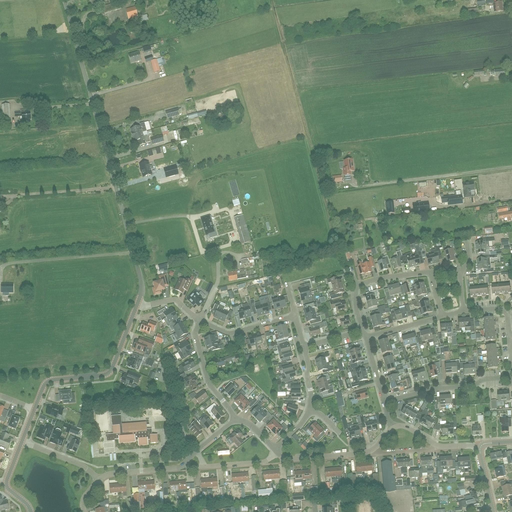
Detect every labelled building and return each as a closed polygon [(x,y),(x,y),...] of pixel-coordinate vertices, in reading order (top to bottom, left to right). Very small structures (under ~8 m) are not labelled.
[(477,5),(478,7),(485,6),(485,4),(484,0),(478,0),(477,0),(476,0),(473,0),(466,1),(467,7),(462,8),(463,14),(477,12),(477,8),(476,4),(477,4),(477,5)] [(122,5),(121,2),(102,7),(104,14),(121,9),(120,5),(122,5)] [(491,13),(493,13),(496,12),(503,11),(501,2),(495,3),(492,3),(493,10),(490,10),(491,13)] [(129,19),(137,17),(135,7),(126,10),(129,19)] [(147,29),(160,27),(158,18),(148,19),(148,16),(142,17),(143,23),(149,22),(149,25),(146,25),(147,29)] [(131,63),(141,60),(138,53),(129,55),(131,63)] [(152,56),(149,57),(145,58),(147,65),(151,63),(154,73),(160,71),(156,59),(153,60),(152,56)] [(2,105),(3,119),(11,118),(9,104),(2,105)] [(178,109),(165,112),(167,119),(179,115),(182,114),(181,109),(178,110),(178,109)] [(22,120),(30,119),(30,112),(23,113),(23,112),(14,113),(15,117),(22,116),(22,120)] [(131,129),(132,132),(131,132),(132,135),(142,133),(147,131),(144,123),(140,124),(140,126),(131,129)] [(183,128),(175,130),(177,138),(185,136),(183,128)] [(132,135),(133,138),(134,142),(137,141),(139,146),(146,144),(146,143),(150,142),(149,138),(150,136),(148,135),(143,136),(142,133),(132,135)] [(162,136),(151,139),(152,145),(164,142),(162,136)] [(344,168),(343,169),(344,176),(351,175),(350,172),(354,171),(352,160),(352,159),(348,159),(348,160),(343,161),(344,168)] [(148,162),(139,165),(143,177),(151,175),(150,170),(153,169),(152,166),(149,166),(148,162)] [(176,166),(164,170),(166,177),(166,178),(178,174),(178,173),(176,166)] [(474,190),(473,183),(462,184),(463,191),(464,198),(471,197),(470,190),(474,190)] [(462,204),(461,196),(441,198),(441,203),(448,202),(448,205),(462,204)] [(429,210),(428,204),(421,205),(421,203),(412,204),(413,212),(429,210)] [(511,211),(508,212),(507,207),(497,208),(498,213),(499,219),(503,218),(505,218),(507,217),(507,222),(511,221),(511,219),(511,218),(511,211)] [(241,244),(251,241),(243,215),(234,218),(241,244)] [(209,216),(201,219),(206,235),(208,234),(210,238),(217,236),(214,227),(213,227),(211,221),(212,221),(210,217),(209,216)] [(217,226),(219,232),(230,230),(229,223),(217,226)] [(494,241),(494,238),(486,239),(486,242),(475,243),(476,248),(489,247),(489,242),(494,241)] [(452,251),(456,250),(455,244),(451,245),(452,249),(444,251),(447,263),(455,260),(452,251)] [(437,254),(441,253),(439,247),(435,248),(435,250),(430,251),(431,255),(434,264),(439,263),(437,254)] [(486,253),(487,252),(488,256),(494,255),(496,255),(495,252),(490,252),(489,247),(476,248),(476,254),(486,253)] [(434,264),(431,255),(426,256),(424,251),(423,248),(420,249),(422,256),(422,258),(426,257),(428,266),(434,264)] [(399,259),(402,258),(400,251),(396,252),(397,258),(391,260),(394,269),(401,267),(399,259)] [(411,253),(406,255),(403,256),(403,258),(406,257),(409,268),(415,267),(412,257),(411,253)] [(242,265),(248,264),(249,264),(250,267),(255,266),(253,260),(263,258),(262,255),(258,256),(254,257),(249,258),(247,259),(241,260),(242,265)] [(412,257),(415,267),(420,265),(417,255),(412,257)] [(477,259),(477,265),(491,264),(490,259),(493,258),(492,257),(494,257),(494,255),(488,256),(485,256),(485,259),(477,259)] [(377,262),(379,266),(380,271),(387,269),(386,264),(389,263),(387,257),(382,258),(383,261),(377,262)] [(369,263),(362,265),(362,264),(357,265),(360,275),(365,273),(365,274),(372,272),(370,266),(374,265),(372,258),(368,258),(369,263)] [(491,264),(477,265),(478,271),(486,270),(487,272),(494,272),(493,269),(495,268),(495,263),(491,264)] [(158,266),(158,267),(159,271),(163,270),(164,273),(167,272),(167,264),(158,266)] [(229,281),(246,278),(245,274),(237,276),(236,272),(228,273),(229,281)] [(158,277),(159,282),(153,283),(155,288),(153,288),(154,295),(161,293),(160,291),(164,290),(163,284),(167,282),(165,275),(158,277)] [(333,289),(342,286),(341,280),(334,282),(333,278),(327,280),(328,284),(331,283),(333,289)] [(180,279),(175,290),(182,293),(184,289),(187,291),(191,282),(186,279),(184,281),(180,279)] [(311,288),(310,283),(304,285),(305,288),(298,289),(300,295),(309,293),(308,289),(311,288)] [(423,283),(413,286),(412,288),(412,289),(410,290),(411,293),(413,292),(425,289),(423,283)] [(1,293),(3,293),(3,296),(8,296),(8,293),(13,293),(13,284),(1,284),(1,293)] [(395,295),(399,294),(399,298),(406,296),(406,294),(403,285),(399,286),(398,284),(393,286),(395,295)] [(342,286),(333,289),(334,292),(329,294),(331,300),(339,298),(338,294),(344,292),(342,286)] [(391,305),(390,300),(394,299),(393,296),(395,295),(393,286),(388,287),(389,294),(385,295),(387,302),(388,305),(391,305)] [(416,300),(418,300),(422,299),(421,296),(426,294),(425,289),(413,292),(415,301),(416,300)] [(377,295),(378,294),(377,290),(371,292),(372,296),(365,298),(366,303),(375,301),(375,298),(377,297),(377,295)] [(195,292),(188,299),(193,305),(195,303),(196,303),(198,306),(203,301),(202,300),(205,297),(201,292),(198,295),(195,292)] [(300,295),(301,301),(308,299),(309,303),(315,301),(313,295),(310,296),(309,293),(300,295)] [(274,310),(280,308),(277,298),(272,300),(270,295),(267,296),(268,298),(269,304),(272,303),(274,310)] [(285,303),(289,302),(287,296),(277,298),(280,308),(286,306),(285,303)] [(265,299),(266,304),(260,305),(263,315),(269,313),(267,306),(270,306),(269,304),(268,298),(265,299)] [(255,304),(254,299),(250,300),(250,303),(252,309),(253,311),(255,310),(257,316),(263,315),(260,305),(257,306),(256,303),(255,304)] [(408,305),(409,306),(413,305),(414,307),(418,308),(420,307),(421,309),(430,307),(428,302),(419,304),(417,304),(416,300),(415,301),(408,303),(408,305)] [(337,312),(346,309),(344,302),(337,304),(336,301),(330,303),(332,309),(335,308),(337,312)] [(388,305),(387,302),(386,303),(387,306),(384,306),(377,308),(378,311),(389,308),(388,305)] [(211,313),(215,315),(214,317),(219,320),(223,310),(218,308),(219,304),(216,303),(211,313)] [(242,305),(245,318),(251,316),(249,309),(252,309),(250,303),(242,305)] [(304,311),(305,316),(315,314),(313,308),(316,307),(316,304),(310,306),(311,309),(304,311)] [(238,306),(237,305),(232,307),(233,312),(234,314),(235,317),(238,316),(239,319),(245,318),(242,305),(238,306)] [(410,312),(409,306),(408,305),(399,307),(400,311),(402,320),(408,318),(406,313),(410,312)] [(430,307),(421,309),(419,310),(420,315),(431,312),(432,312),(431,307),(430,307)] [(154,314),(157,313),(159,315),(163,313),(166,318),(175,313),(172,308),(166,311),(164,309),(160,311),(159,308),(153,309),(154,314)] [(372,323),(381,320),(380,317),(383,317),(382,314),(386,313),(386,312),(390,311),(389,310),(389,308),(378,311),(377,311),(378,315),(370,317),(372,323)] [(389,310),(390,311),(391,317),(395,316),(397,321),(402,320),(400,311),(397,312),(396,308),(389,310)] [(219,320),(224,322),(227,316),(232,318),(234,314),(233,312),(230,310),(229,313),(223,310),(219,320)] [(175,313),(166,318),(163,320),(168,327),(169,327),(173,325),(171,322),(177,318),(175,313)] [(305,316),(307,322),(314,320),(315,324),(321,322),(320,316),(316,317),(315,314),(305,316)] [(341,327),(350,325),(349,318),(343,320),(342,316),(335,317),(337,324),(340,323),(341,327)] [(484,330),(494,329),(494,326),(495,326),(495,321),(493,322),(493,317),(483,318),(484,330)] [(471,333),(473,333),(473,335),(475,334),(475,332),(474,332),(474,326),(470,326),(470,319),(464,319),(465,331),(470,331),(471,333)] [(179,321),(173,325),(169,327),(172,331),(174,330),(176,333),(185,328),(182,323),(180,324),(179,321)] [(143,323),(140,330),(149,334),(150,330),(154,331),(156,324),(150,322),(149,325),(143,323)] [(311,337),(320,334),(319,329),(324,328),(323,323),(314,325),(315,328),(309,330),(311,337)] [(453,338),(456,338),(455,331),(452,331),(452,324),(446,325),(447,338),(453,337),(453,338)] [(285,325),(276,328),(277,331),(274,332),(275,335),(278,334),(287,332),(285,325)] [(178,342),(179,342),(183,339),(181,337),(188,333),(185,328),(176,333),(178,336),(175,338),(178,342)] [(494,329),(484,330),(486,341),(495,340),(495,336),(496,336),(496,332),(494,332),(494,329)] [(434,344),(437,343),(435,335),(432,336),(430,330),(425,331),(428,344),(433,342),(434,344)] [(418,340),(419,345),(420,346),(425,344),(425,341),(427,341),(428,344),(425,331),(420,333),(421,339),(418,340)] [(204,338),(206,344),(215,341),(214,336),(217,335),(216,332),(210,333),(211,336),(204,338)] [(278,337),(276,339),(277,345),(288,342),(287,338),(289,338),(287,332),(278,334),(278,337)] [(161,335),(158,334),(154,342),(161,344),(163,340),(161,335)] [(259,334),(254,335),(256,345),(262,343),(263,348),(267,347),(265,339),(261,340),(259,334)] [(392,338),(395,337),(397,343),(400,342),(398,334),(392,335),(392,338)] [(411,348),(416,346),(418,352),(421,351),(420,346),(419,345),(417,345),(414,334),(408,336),(410,345),(411,348)] [(248,337),(250,344),(247,344),(248,350),(251,349),(251,346),(256,345),(254,335),(248,337)] [(410,345),(408,336),(401,338),(404,347),(410,345)] [(154,343),(145,340),(140,337),(139,341),(137,340),(133,348),(137,349),(136,350),(137,351),(140,352),(141,351),(145,353),(147,348),(151,349),(154,343)] [(378,341),(380,348),(389,345),(386,337),(384,337),(385,340),(378,341)] [(179,342),(178,342),(173,345),(176,349),(179,348),(180,351),(189,346),(186,341),(180,344),(179,342)] [(215,351),(220,349),(218,341),(215,341),(206,344),(207,350),(214,348),(215,351)] [(287,343),(282,345),(276,346),(278,355),(290,351),(289,346),(288,346),(287,343)] [(391,352),(389,345),(380,348),(382,354),(391,352)] [(486,346),(487,357),(497,356),(496,353),(498,353),(498,349),(496,349),(495,345),(486,346)] [(189,346),(180,351),(178,353),(182,360),(191,355),(190,353),(192,352),(189,346)] [(350,353),(351,358),(361,355),(359,349),(352,350),(352,347),(345,349),(347,354),(350,353)] [(442,352),(445,351),(445,361),(451,361),(450,349),(442,349),(442,352)] [(290,352),(290,351),(278,355),(281,363),(286,361),(286,359),(292,357),(293,356),(292,351),(290,352)] [(239,353),(234,355),(224,358),(224,359),(216,361),(218,368),(226,365),(225,363),(241,358),(239,353)] [(315,360),(317,366),(326,364),(326,363),(325,358),(329,357),(328,353),(322,354),(323,358),(315,360)] [(362,361),(361,355),(351,358),(352,361),(349,362),(350,368),(355,367),(357,367),(356,363),(362,361)] [(129,360),(127,364),(128,364),(127,366),(134,369),(136,364),(138,364),(140,365),(143,358),(137,356),(135,359),(131,357),(130,360),(129,360)] [(385,365),(394,363),(392,356),(383,359),(385,365)] [(488,363),(488,366),(488,369),(498,368),(497,365),(497,364),(499,364),(499,362),(498,359),(497,359),(497,356),(487,357),(488,363)] [(191,360),(182,365),(185,372),(195,367),(191,360)] [(460,366),(459,363),(459,360),(456,361),(456,364),(450,364),(451,373),(457,373),(456,367),(460,366)] [(435,369),(440,368),(439,362),(434,364),(434,366),(429,368),(431,378),(437,376),(435,369)] [(474,368),(478,368),(477,362),(471,362),(472,365),(469,365),(469,375),(475,374),(474,368)] [(285,367),(284,363),(278,365),(280,371),(282,371),(283,374),(294,371),(293,371),(291,365),(285,367)] [(317,366),(318,372),(326,369),(327,372),(333,371),(332,368),(330,368),(329,363),(326,363),(326,364),(317,366)] [(394,363),(385,365),(387,371),(395,369),(394,363)] [(469,375),(469,365),(466,366),(465,363),(459,363),(460,366),(460,369),(463,369),(464,375),(469,375)] [(351,373),(352,378),(366,374),(364,369),(356,371),(355,367),(350,368),(348,369),(349,373),(351,373)] [(405,374),(408,373),(407,369),(403,370),(403,367),(397,368),(399,375),(404,373),(405,374)] [(420,381),(426,379),(424,370),(417,372),(420,381)] [(284,374),(285,377),(282,378),(284,383),(290,382),(289,379),(295,377),(294,371),(283,374),(284,374)] [(141,377),(135,374),(129,372),(128,376),(124,375),(123,377),(122,378),(121,380),(122,381),(121,382),(132,386),(133,382),(138,384),(141,377)] [(420,381),(417,372),(411,374),(413,382),(420,381)] [(328,374),(322,376),(323,379),(317,381),(318,387),(327,385),(326,381),(329,380),(328,374)] [(352,378),(354,383),(351,384),(352,388),(359,386),(358,382),(367,380),(366,374),(352,378)] [(194,383),(197,381),(193,375),(182,381),(186,387),(189,386),(191,391),(197,388),(194,383)] [(390,383),(399,381),(397,375),(388,377),(390,383)] [(399,381),(390,383),(392,390),(400,388),(403,387),(402,384),(399,384),(399,381)] [(229,388),(224,392),(229,397),(236,390),(232,385),(233,384),(231,382),(226,386),(229,388)] [(252,392),(255,388),(250,383),(247,387),(252,392)] [(288,389),(290,389),(291,390),(291,392),(300,392),(300,386),(294,386),(294,383),(288,383),(288,389)] [(318,387),(320,393),(326,392),(327,395),(334,393),(332,386),(328,387),(327,385),(318,387)] [(358,403),(357,400),(368,397),(366,390),(353,394),(354,399),(351,400),(352,405),(358,403)] [(71,391),(59,392),(59,395),(56,396),(56,402),(60,402),(60,401),(63,401),(63,404),(75,403),(74,394),(71,394),(71,391)] [(192,400),(195,398),(199,404),(207,397),(203,391),(197,396),(194,392),(188,395),(192,400)] [(234,402),(239,406),(245,400),(243,398),(246,395),(241,391),(237,395),(239,397),(234,402)] [(288,401),(294,401),(298,401),(298,398),(300,398),(300,392),(291,392),(291,394),(290,395),(288,395),(288,398),(283,398),(283,400),(288,401)] [(335,393),(340,419),(344,418),(340,398),(343,398),(341,392),(335,393)] [(239,406),(239,407),(238,408),(242,412),(248,406),(250,408),(257,402),(254,399),(253,401),(251,399),(247,402),(245,400),(239,406)] [(251,414),(255,419),(262,412),(259,409),(262,406),(260,405),(262,403),(260,400),(253,407),(256,409),(251,414)] [(293,402),(285,400),(284,404),(287,406),(286,408),(287,408),(286,412),(296,415),(298,409),(291,406),(293,402)] [(401,413),(409,417),(413,410),(406,405),(406,406),(401,413)] [(0,420),(2,421),(1,424),(3,424),(4,423),(6,417),(8,412),(8,411),(8,413),(2,410),(3,407),(0,406),(0,420)] [(214,410),(211,406),(206,410),(210,416),(212,414),(218,420),(224,416),(217,407),(214,410)] [(49,407),(46,414),(56,418),(58,414),(61,415),(64,409),(58,407),(57,410),(49,407)] [(425,409),(423,411),(421,415),(424,416),(420,424),(424,427),(430,418),(427,416),(429,413),(427,412),(428,410),(425,409)] [(8,412),(6,417),(11,419),(8,427),(15,430),(20,419),(14,417),(16,412),(9,410),(8,412)] [(413,410),(409,417),(413,420),(418,412),(413,410)] [(98,411),(98,425),(104,425),(104,419),(107,419),(107,416),(103,416),(103,415),(107,415),(107,412),(98,411)] [(267,420),(268,419),(272,416),(268,412),(265,415),(262,412),(255,419),(260,423),(265,418),(267,420)] [(112,426),(113,434),(109,434),(106,435),(106,437),(107,442),(114,441),(114,440),(118,439),(119,444),(132,443),(135,442),(135,441),(138,441),(138,446),(148,445),(148,440),(150,440),(150,444),(158,443),(157,435),(152,435),(151,429),(147,429),(146,425),(149,425),(149,420),(146,420),(146,422),(131,424),(122,424),(121,424),(121,415),(111,416),(112,424),(112,426)] [(266,427),(271,431),(278,425),(280,422),(273,415),(272,416),(268,419),(271,422),(266,427)] [(467,425),(466,420),(470,420),(470,416),(466,416),(457,416),(457,426),(467,425)] [(83,430),(87,419),(81,417),(77,428),(83,430)] [(213,425),(206,417),(203,419),(202,417),(199,420),(196,417),(194,418),(201,426),(203,424),(207,429),(213,425)] [(437,426),(438,424),(439,419),(434,417),(432,420),(430,418),(424,427),(429,430),(434,422),(435,423),(434,425),(437,426)] [(353,428),(350,429),(350,427),(347,427),(345,419),(342,420),(344,430),(348,430),(350,439),(355,438),(353,428)] [(500,424),(501,423),(502,432),(509,432),(508,425),(511,425),(511,419),(500,419),(500,424)] [(199,426),(196,421),(195,421),(191,425),(193,427),(190,430),(196,438),(202,433),(200,432),(203,430),(199,426)] [(312,426),(310,424),(303,430),(305,433),(308,430),(312,434),(319,427),(315,423),(312,426)] [(353,428),(355,438),(360,437),(358,429),(362,428),(361,423),(352,425),(353,428)] [(283,434),(288,428),(283,424),(280,427),(278,425),(271,431),(275,436),(280,431),(283,434)] [(481,429),(480,429),(480,425),(478,425),(478,424),(475,424),(475,426),(472,426),(473,429),(472,429),(472,436),(481,435),(481,429)] [(53,428),(46,425),(45,428),(44,429),(41,428),(37,437),(44,440),(45,438),(48,440),(50,435),(53,428)] [(80,430),(72,427),(69,432),(78,436),(80,430)] [(317,442),(322,437),(320,435),(324,431),(319,427),(312,434),(316,438),(315,440),(317,442)] [(52,435),(50,442),(54,444),(55,443),(61,446),(64,439),(60,438),(61,433),(60,433),(61,432),(60,430),(57,429),(56,430),(54,435),(52,435)] [(242,436),(238,430),(229,437),(234,443),(238,447),(243,443),(239,438),(242,436)] [(0,445),(7,449),(10,441),(7,440),(9,435),(3,433),(1,437),(0,437),(0,445)] [(75,438),(70,436),(68,442),(71,443),(68,450),(76,453),(80,443),(74,441),(75,438)] [(105,445),(106,449),(108,449),(109,453),(116,453),(115,444),(105,445)] [(508,465),(511,464),(511,451),(506,453),(502,454),(501,451),(490,453),(492,461),(507,458),(508,465)] [(445,458),(446,470),(447,472),(448,472),(450,470),(455,469),(455,468),(455,466),(452,466),(451,457),(445,458)] [(457,459),(458,466),(455,466),(455,468),(455,469),(455,471),(460,471),(461,472),(462,473),(463,473),(464,473),(464,472),(463,457),(458,458),(458,459),(457,459)] [(426,458),(427,473),(427,475),(433,474),(433,469),(434,469),(434,465),(432,466),(431,458),(426,458)] [(437,468),(437,469),(438,473),(443,472),(443,470),(446,470),(445,458),(440,458),(440,467),(437,468)] [(401,474),(406,474),(407,473),(406,467),(410,467),(409,459),(400,461),(401,474)] [(356,464),(356,472),(356,475),(362,475),(362,472),(364,472),(364,463),(356,464)] [(364,472),(373,471),(372,463),(364,463),(364,472)] [(396,491),(395,486),(395,482),(394,477),(392,477),(391,463),(381,463),(384,492),(396,491)] [(503,473),(505,473),(503,466),(498,467),(498,470),(495,471),(497,478),(503,477),(503,473)] [(334,477),(333,468),(325,469),(326,478),(334,477)] [(334,479),(334,483),(335,488),(337,488),(336,480),(342,479),(341,468),(333,468),(334,477),(334,479)] [(279,470),(271,471),(271,480),(279,479),(279,470)] [(303,480),(307,479),(307,482),(311,481),(311,479),(310,470),(302,471),(303,480)] [(421,470),(418,470),(409,470),(409,478),(419,478),(422,477),(422,474),(421,470)] [(271,480),(271,471),(263,472),(263,480),(271,480)] [(295,480),(295,482),(299,482),(299,480),(303,480),(302,471),(294,472),(295,480)] [(248,482),(249,482),(248,473),(240,474),(240,482),(245,482),(245,486),(249,485),(248,482)] [(240,482),(240,474),(231,474),(232,486),(236,485),(236,483),(240,482)] [(217,487),(218,487),(217,478),(209,479),(209,488),(213,487),(217,487)] [(209,488),(209,479),(201,480),(201,488),(202,488),(202,490),(207,490),(207,488),(209,488)] [(147,490),(153,490),(155,489),(154,481),(146,482),(147,490)] [(178,490),(183,490),(183,493),(187,493),(187,489),(186,489),(185,481),(177,482),(178,490)] [(287,481),(280,481),(280,482),(281,497),(282,497),(282,498),(282,499),(288,498),(288,496),(287,481)] [(147,490),(146,482),(138,483),(138,488),(138,491),(139,494),(145,494),(145,493),(144,491),(147,491),(147,490)] [(178,490),(177,482),(169,482),(170,491),(178,490)] [(272,482),(271,482),(270,482),(270,489),(266,489),(266,490),(258,490),(259,501),(273,499),(272,490),(272,482)] [(502,487),(503,492),(511,490),(511,488),(511,487),(511,482),(505,482),(506,486),(502,487)] [(457,485),(459,491),(456,491),(456,495),(460,494),(461,496),(466,495),(463,483),(457,485)] [(118,493),(118,484),(109,485),(110,493),(118,493)] [(118,493),(123,492),(123,496),(127,496),(127,494),(126,492),(126,484),(118,484),(118,493)] [(195,489),(189,490),(189,498),(188,498),(189,507),(195,506),(195,505),(196,505),(195,495),(195,489)] [(511,490),(503,492),(505,497),(509,496),(509,499),(511,498),(511,490)] [(477,498),(476,491),(474,492),(473,491),(468,492),(469,496),(464,497),(465,501),(468,500),(470,500),(477,498)] [(3,503),(1,497),(0,497),(0,511),(9,509),(7,502),(3,503)] [(473,507),(473,506),(474,506),(475,507),(477,507),(477,505),(479,504),(477,498),(470,500),(468,500),(465,501),(461,502),(462,508),(464,508),(467,507),(467,508),(468,509),(472,508),(473,507)] [(294,501),(294,505),(295,505),(295,508),(289,508),(289,511),(299,511),(299,510),(302,510),(301,504),(300,501),(294,501)]
